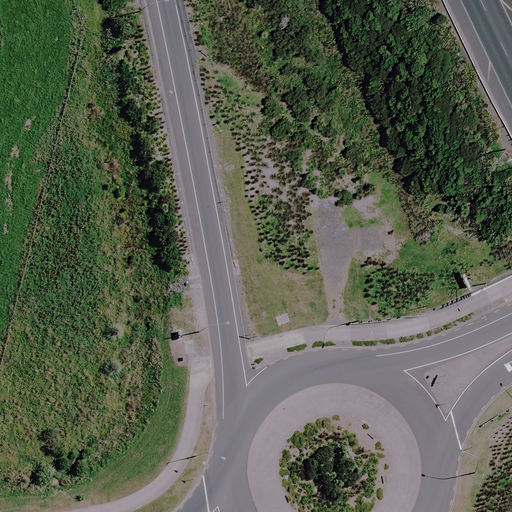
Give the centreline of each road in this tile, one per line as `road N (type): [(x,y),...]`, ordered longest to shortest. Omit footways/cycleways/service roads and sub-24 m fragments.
road 1 (motorway): [(231,433),(219,286),(165,0)]
road 2 (secondary): [(359,376),(511,313)]
road 3 (secondary): [(231,433),(253,402),(284,380),(321,371),(359,376)]
road 4 (secondary): [(511,365),(479,394),(431,477)]
road 5 (secondary): [(359,376),(412,415),(431,477)]
